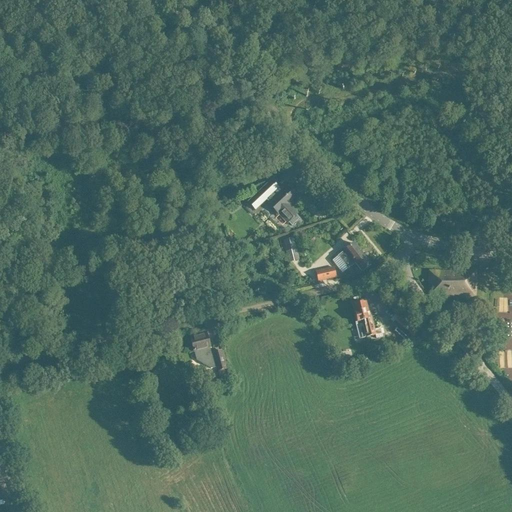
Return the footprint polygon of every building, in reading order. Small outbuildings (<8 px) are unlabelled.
[(286,187),(268,204),(278,214),(280,213),(288,222),(291,226),(299,218),(296,215),(297,214),(289,205),(296,197),(286,187)] [(258,193),(248,202),(252,207),(263,198),(258,193)] [(289,239),(284,241),(289,263),(295,261),(289,239)] [(371,265),(354,244),(338,256),(347,268),(355,263),(362,272),(371,265)] [(333,267),(316,271),(319,281),(336,277),(333,267)] [(475,296),(475,271),(429,271),(429,296),(475,296)] [(366,302),(353,305),(357,322),(362,321),(366,339),(368,338),(376,336),(376,339),(383,337),(380,328),(374,330),(370,312),(368,313),(366,302)] [(399,316),(392,324),(397,328),(394,331),(406,342),(409,339),(410,340),(417,332),(399,316)] [(213,353),(213,354),(211,354),(207,335),(191,339),(196,359),(211,368),(217,366),(217,368),(225,366),(220,351),(213,353)]
